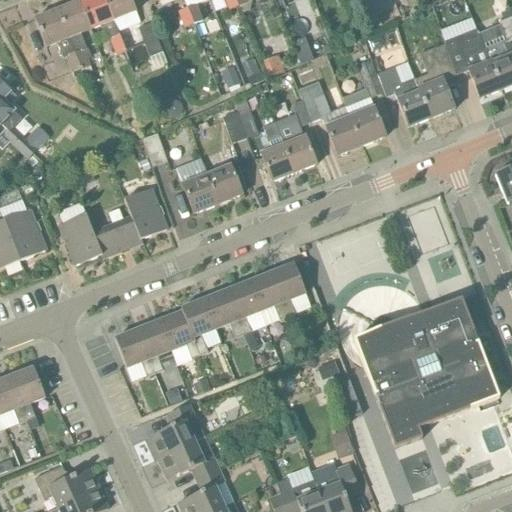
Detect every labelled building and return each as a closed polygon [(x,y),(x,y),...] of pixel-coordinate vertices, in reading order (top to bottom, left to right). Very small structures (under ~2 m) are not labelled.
[(119,37),(117,33),(103,0),(85,0),(79,3),(92,32),(104,28),(115,57),(125,53),(119,37)] [(103,0),(117,33),(140,24),(130,0),(103,0)] [(223,0),(228,11),(240,10),(236,0),(223,0)] [(236,0),(240,10),(241,12),(249,9),(245,0),(236,0)] [(80,37),(92,32),(79,3),(57,12),(83,77),(84,79),(93,76),(90,67),(88,61),(84,51),(86,50),(80,37)] [(186,10),(192,26),(202,22),(196,6),(186,10)] [(184,29),(192,26),(186,10),(178,13),(184,29)] [(511,19),(511,18),(508,10),(500,14),(504,23),(511,19)] [(75,80),(83,77),(57,12),(34,21),(46,50),(57,46),(63,61),(66,60),(72,75),(73,74),(75,80)] [(511,49),(510,45),(511,44),(511,19),(504,23),(499,25),(507,43),(486,51),(501,91),(511,86),(511,49)] [(150,59),(162,54),(151,25),(138,30),(150,59)] [(501,91),(486,51),(485,50),(478,33),(468,37),(467,37),(443,46),(456,77),(468,73),(479,99),(501,91)] [(313,61),(304,39),(292,44),(301,66),(313,61)] [(444,83),(456,77),(443,46),(419,57),(427,76),(415,81),(416,84),(430,121),(455,111),(444,83)] [(284,74),(278,56),(262,62),(268,80),(284,74)] [(384,95),(376,76),(371,62),(357,68),(358,71),(366,90),(344,99),(347,107),(361,148),(385,138),(374,107),(372,108),(369,101),(383,95),(384,95)] [(220,73),(227,91),(240,85),(233,68),(220,73)] [(256,72),(247,76),(246,76),(251,88),(266,81),(261,70),(256,72)] [(416,84),(415,81),(413,81),(414,84),(402,88),(394,70),(376,76),(384,95),(386,98),(394,95),(397,101),(396,102),(407,130),(430,121),(416,84)] [(0,123),(3,126),(9,132),(14,127),(22,118),(8,105),(15,97),(0,82),(0,123)] [(361,148),(347,107),(330,114),(318,82),(309,86),(309,88),(298,92),(302,102),(311,125),(321,120),(337,158),(361,148)] [(299,130),(311,125),(302,102),(291,107),(299,130)] [(248,141),(240,117),(239,117),(238,114),(222,120),(232,146),(248,141)] [(240,117),(248,141),(258,137),(250,114),(240,117)] [(274,125),(294,176),(316,167),(304,137),(292,142),(288,134),(291,130),(289,123),(285,121),(274,125)] [(272,185),(294,176),(274,125),(264,130),(271,150),(260,155),(272,185)] [(14,127),(9,132),(4,137),(14,146),(23,136),(14,127)] [(27,139),(23,136),(14,146),(29,161),(33,157),(49,140),(37,128),(27,139)] [(152,169),(167,164),(157,136),(142,141),(152,169)] [(146,162),(140,164),(143,173),(149,171),(146,162)] [(184,182),(208,174),(205,162),(180,170),(184,182)] [(207,176),(217,206),(241,197),(230,166),(207,176)] [(511,169),(494,176),(506,207),(511,204),(511,169)] [(96,182),(93,174),(82,179),(85,186),(96,182)] [(217,206),(207,176),(181,185),(193,215),(217,206)] [(75,189),(69,177),(57,182),(63,194),(75,189)] [(30,186),(21,189),(23,193),(26,192),(27,194),(33,192),(30,186)] [(127,220),(138,248),(143,246),(141,241),(167,231),(151,191),(124,201),(131,218),(127,220)] [(4,222),(20,263),(47,252),(30,211),(4,222)] [(108,260),(97,232),(92,233),(86,216),(59,227),(75,268),(101,257),(103,262),(108,260)] [(108,260),(138,248),(127,220),(97,232),(108,260)] [(0,270),(20,263),(4,222),(0,223),(0,270)] [(270,275),(288,319),(296,315),(291,302),(306,296),(294,266),(270,275)] [(280,322),(288,319),(270,275),(248,284),(260,314),(274,308),(280,322)] [(246,319),(260,314),(248,284),(226,293),(243,337),(247,346),(250,352),(258,349),(252,333),(246,319)] [(236,339),(243,337),(226,293),(204,302),(215,332),(230,326),(235,340),(236,339)] [(499,400),(460,300),(353,342),(394,451),(423,440),(419,431),(499,400)] [(202,337),(215,332),(204,302),(181,310),(200,357),(208,354),(202,337)] [(192,361),(200,357),(181,310),(181,311),(182,314),(160,322),(172,352),(186,347),(192,361)] [(158,358),(172,352),(160,322),(138,331),(155,375),(163,372),(158,358)] [(147,378),(155,375),(138,331),(115,341),(126,371),(141,365),(147,378)] [(240,348),(247,346),(243,337),(236,339),(240,348)] [(287,339),(277,343),(283,359),(294,354),(287,339)] [(318,342),(307,346),(311,358),(322,354),(318,342)] [(339,378),(332,361),(313,369),(321,386),(339,378)] [(10,379),(27,423),(36,419),(31,405),(45,399),(33,369),(10,379)] [(268,377),(256,381),(261,396),(273,392),(268,377)] [(20,426),(27,423),(10,379),(0,382),(0,417),(14,412),(20,426)] [(210,391),(206,379),(193,385),(197,396),(210,391)] [(362,416),(349,382),(348,382),(332,388),(345,422),(346,422),(362,416)] [(181,401),(177,390),(167,394),(171,405),(181,401)] [(158,460),(205,439),(190,406),(167,417),(172,428),(148,439),(158,460)] [(39,428),(36,419),(27,423),(31,431),(39,428)] [(342,462),(358,458),(352,435),(336,439),(342,462)] [(197,482),(219,472),(205,439),(158,460),(168,481),(192,471),(197,482)] [(32,459),(38,456),(35,449),(28,452),(32,459)] [(0,465),(0,474),(13,469),(10,461),(0,465)] [(315,483),(325,511),(351,511),(346,498),(359,492),(349,466),(335,472),(314,480),(315,483)] [(58,509),(99,490),(90,470),(68,480),(62,468),(35,480),(45,502),(53,499),(58,509)] [(181,511),(217,511),(226,508),(217,488),(225,485),(219,472),(197,482),(202,494),(178,504),(181,511)] [(325,511),(315,483),(293,492),(289,481),(277,485),(281,496),(286,511),(325,511)] [(105,511),(109,510),(99,490),(58,509),(58,511),(105,511)] [(273,511),(286,511),(281,496),(269,501),(273,511)]
